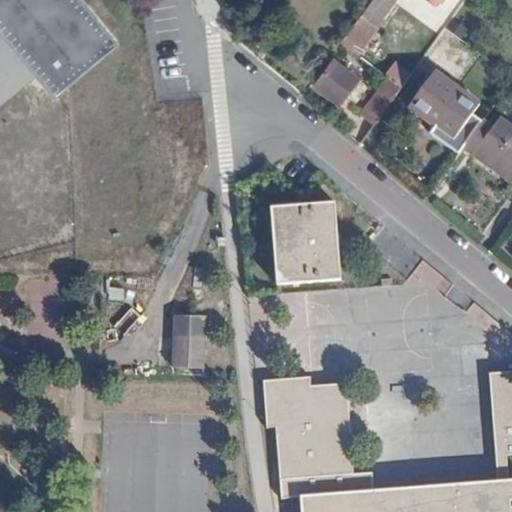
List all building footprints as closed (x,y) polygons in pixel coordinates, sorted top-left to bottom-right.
[(0,0),(0,31),(37,76),(55,97),(69,85),(119,42),(83,0),(0,0)] [(379,0),(372,0),(341,43),(347,48),(357,56),(381,23),(392,9),(379,0)] [(379,0),(392,9),(398,0),(379,0)] [(381,23),(357,56),(360,58),(384,28),(381,23)] [(336,49),(343,54),(347,48),(341,43),(336,49)] [(332,63),(313,89),(338,107),(357,82),(332,63)] [(434,74),(409,109),(454,142),(479,107),(434,74)] [(387,80),(359,117),(373,128),(400,91),(387,80)] [(482,124),(464,149),(511,184),(511,131),(498,122),(492,131),(482,124)] [(271,207),(276,284),(340,279),(335,202),(271,207)] [(176,313),(173,368),(206,370),(209,315),(176,313)] [(435,373),(478,375),(479,350),(462,350),(461,361),(435,360),(435,373)] [(265,382),(269,427),(278,426),(284,500),(304,499),(304,511),(511,511),(511,373),(490,375),(499,482),(373,493),(372,473),(355,474),(347,386),(312,388),(310,379),(265,382)]
